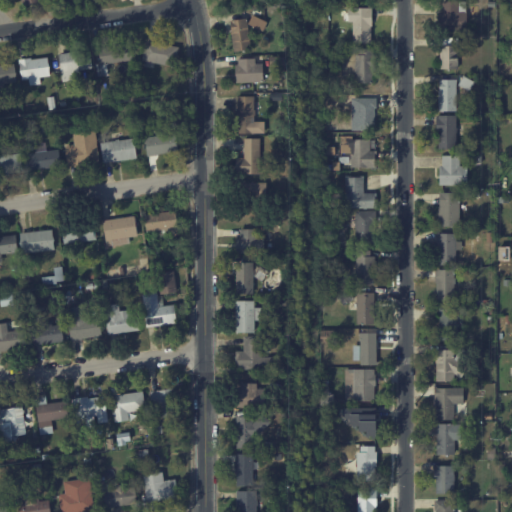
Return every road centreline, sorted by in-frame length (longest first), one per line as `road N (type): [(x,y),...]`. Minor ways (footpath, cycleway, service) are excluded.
road 1 (tertiary): [(203,511),(203,75),(190,0)]
road 2 (residential): [(404,511),(404,0)]
road 3 (residential): [(0,378),(203,350)]
road 4 (residential): [(0,205),(202,176)]
road 5 (residential): [(0,32),(192,7)]
